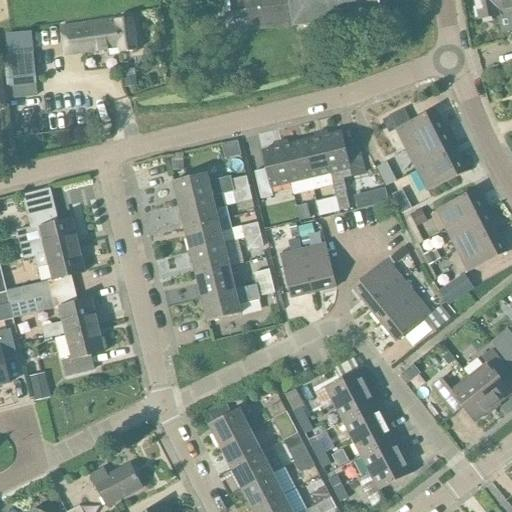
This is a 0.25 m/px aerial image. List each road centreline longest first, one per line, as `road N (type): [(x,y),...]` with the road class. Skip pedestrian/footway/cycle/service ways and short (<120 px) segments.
road 1 (residential): [(469,479),(349,331),(336,326),(304,334),(163,405)]
road 2 (residential): [(104,157),(454,60)]
road 3 (residential): [(163,405),(104,157)]
road 4 (residential): [(32,458),(49,459),(163,405)]
road 5 (residential): [(511,187),(454,60)]
